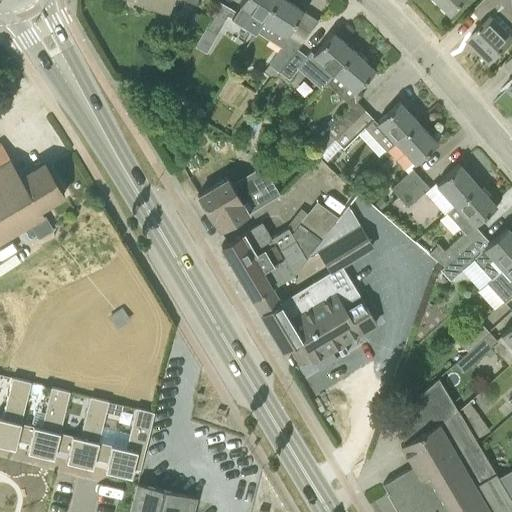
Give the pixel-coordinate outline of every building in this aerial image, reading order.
[(191,0),(195,1),(195,0),(131,0),(135,2),(135,0),(136,0),(167,12),(172,0),(191,0)] [(255,32),(256,31),(275,0),(241,0),(238,5),(239,5),(235,10),(220,2),(205,27),(217,33),(227,15),(255,32)] [(279,71),(297,48),(300,43),(287,34),(302,10),(289,1),(288,1),(286,0),(275,0),(256,31),(281,47),(264,70),(274,77),(279,71)] [(438,0),(452,13),(465,0),(438,0)] [(485,21),(469,38),(491,59),(511,38),(511,36),(511,35),(511,33),(511,0),(481,0),(473,9),(485,21)] [(188,24),(199,28),(204,15),(193,11),(188,24)] [(297,48),(279,71),(289,79),(298,67),(320,87),(334,72),(353,50),(332,31),(313,53),(311,50),(306,55),(297,48)] [(353,50),(334,72),(355,91),(374,69),(353,50)] [(334,139),(365,109),(356,100),(350,105),(326,129),(328,131),(320,139),(326,146),(334,139)] [(399,101),(376,121),(396,142),(418,122),(400,102),(399,102),(400,102),(399,101)] [(336,140),(341,145),(343,148),(364,127),(374,118),(366,111),(365,109),(334,139),(336,140)] [(437,142),(418,122),(396,142),(387,150),(407,172),(412,168),(410,166),(415,162),(437,142)] [(320,152),(319,153),(326,160),(341,145),(336,140),(334,139),(326,146),(320,152)] [(21,177),(1,143),(0,143),(0,238),(42,214),(39,208),(64,194),(45,163),(21,177)] [(436,183),(454,204),(455,204),(477,184),(458,163),(436,183)] [(197,195),(198,196),(212,220),(213,219),(219,231),(280,194),(263,165),(231,183),(227,177),(197,195)] [(399,197),(421,177),(412,168),(407,172),(391,187),(399,197)] [(408,206),(429,187),(421,177),(399,197),(408,206)] [(496,205),(477,184),(455,204),(454,204),(446,212),(464,231),(444,249),(438,243),(429,252),(443,265),(446,266),(451,261),(482,233),(474,224),(496,205)] [(380,198),(375,203),(381,209),(386,204),(380,198)] [(242,232),(227,242),(221,246),(252,299),(253,298),(254,300),(255,299),(254,298),(294,274),(293,273),(306,257),(338,217),(316,201),(291,232),(288,227),(271,237),(261,221),(242,232)] [(296,357),(300,364),(374,322),(340,263),(372,244),(361,226),(319,251),(331,271),(262,311),(261,312),(284,350),(293,345),(298,355),(296,357)] [(450,279),(458,272),(473,259),(490,278),(491,278),(511,259),(511,233),(506,227),(490,242),(482,233),(451,261),(446,266),(443,265),(440,268),(450,279)] [(511,259),(491,278),(490,278),(489,279),(507,300),(511,295),(511,259)] [(480,321),(459,341),(467,350),(488,330),(480,321)] [(511,323),(500,334),(511,346),(511,323)] [(488,330),(467,350),(467,351),(455,362),(464,371),(492,345),(498,340),(496,339),(488,330)] [(0,444),(8,446),(24,380),(6,375),(0,398),(0,444)] [(438,377),(388,421),(387,422),(388,423),(392,421),(404,442),(400,445),(412,466),(383,483),(399,511),(511,511),(511,467),(497,476),(475,439),(458,410),(438,377)] [(46,455),(62,389),(44,385),(34,425),(14,421),(10,438),(22,441),(20,449),(46,455)] [(84,465),(101,398),(83,394),(73,435),(52,430),(48,447),(60,450),(58,458),(84,465)] [(123,474),(139,407),(121,403),(111,444),(91,439),(86,457),(98,460),(96,467),(123,474)] [(192,511),(197,496),(140,482),(132,511),(192,511)]
